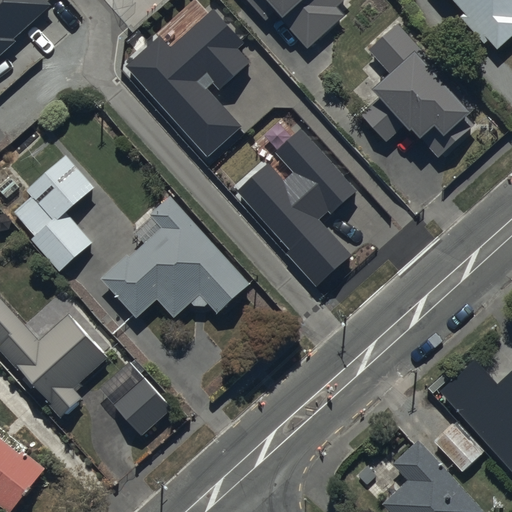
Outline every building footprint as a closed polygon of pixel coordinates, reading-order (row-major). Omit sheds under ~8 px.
[(248,0),(269,21),(276,15),(311,50),(346,17),(339,9),(348,0),(248,0)] [(511,0),(446,0),(447,1),(448,0),(453,0),(499,53),(511,40),(511,0)] [(382,99),(363,116),(389,145),(408,128),(415,136),(418,134),(441,160),(476,128),(471,122),(476,117),(473,114),(478,110),(400,26),(371,52),(395,78),(378,94),(382,99)] [(242,152),(240,155),(250,167),(245,172),(272,204),(278,199),(296,220),(299,217),(319,241),(363,204),(341,179),(357,166),(336,140),(318,155),(293,125),(310,111),(291,89),(267,108),(259,99),(245,111),(254,121),(231,140),(242,152)] [(155,110),(195,157),(228,129),(206,103),(192,115),(174,94),(155,110)] [(37,237),(33,240),(62,274),(95,245),(70,215),(98,191),(69,158),(28,192),(33,198),(16,213),(37,237)] [(130,258),(104,281),(139,322),(161,303),(178,322),(193,308),(212,309),(220,317),(253,286),(172,200),(135,235),(147,247),(133,260),(130,258)] [(0,294),(0,344),(2,347),(0,349),(26,379),(22,383),(43,407),(48,403),(65,422),(87,402),(79,394),(86,389),(83,385),(110,362),(71,317),(42,342),(0,294)] [(445,398),(465,421),(498,391),(478,368),(445,398)] [(145,380),(116,405),(145,438),(174,413),(145,380)] [(511,388),(473,423),(511,467),(511,388)] [(454,425),(435,442),(465,474),(483,456),(454,425)] [(0,506),(7,511),(17,511),(50,472),(28,454),(25,458),(0,437),(0,506)] [(410,483),(384,507),(388,511),(485,511),(421,442),(394,466),(410,483)]
